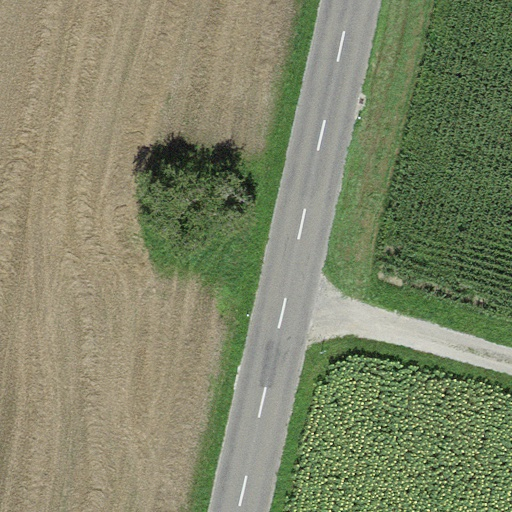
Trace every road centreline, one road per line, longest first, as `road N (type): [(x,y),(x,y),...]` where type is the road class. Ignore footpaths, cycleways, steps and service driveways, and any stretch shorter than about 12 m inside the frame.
road 1 (tertiary): [(250,511),(358,0)]
road 2 (track): [(511,351),(297,303)]
